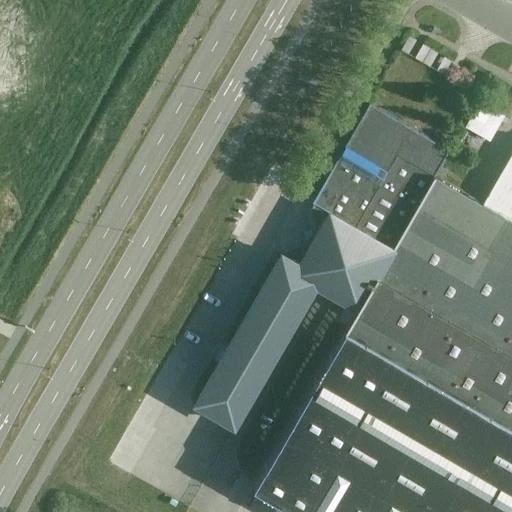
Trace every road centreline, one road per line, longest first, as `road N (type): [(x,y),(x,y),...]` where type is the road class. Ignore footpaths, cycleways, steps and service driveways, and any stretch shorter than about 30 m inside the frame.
road 1 (secondary): [(0,498),(288,0)]
road 2 (secondary): [(243,0),(0,416)]
